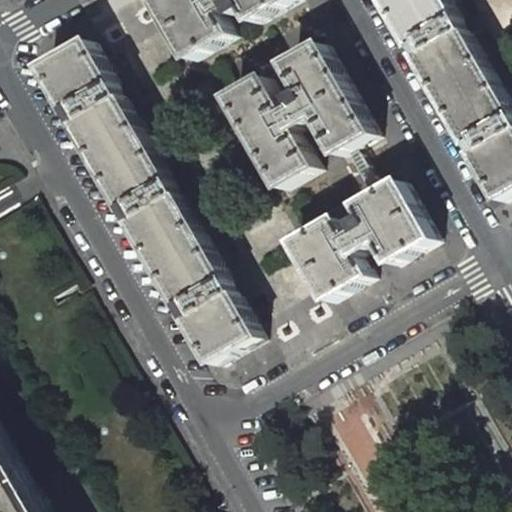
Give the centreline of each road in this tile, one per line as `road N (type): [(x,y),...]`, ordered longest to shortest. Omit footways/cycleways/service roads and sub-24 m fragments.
road 1 (residential): [(0,64),(208,427)]
road 2 (residential): [(208,427),(500,263)]
road 3 (residential): [(500,263),(349,0)]
